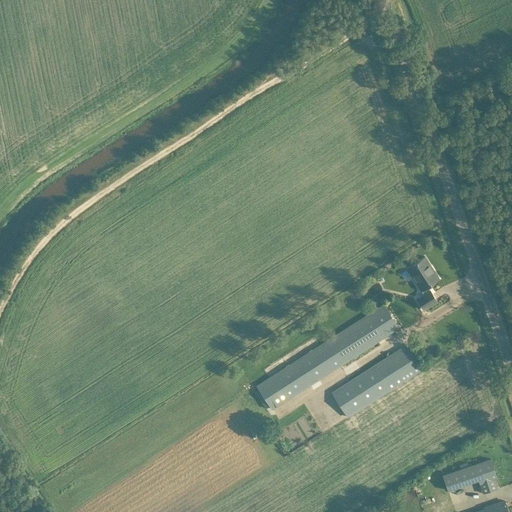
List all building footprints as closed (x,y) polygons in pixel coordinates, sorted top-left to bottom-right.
[(421,290),(423,293),(416,297),(424,310),(437,301),(430,290),(428,291),(426,287),(438,279),(429,266),(431,265),(425,256),(406,268),(420,291),(421,290)] [(257,385),(272,409),(399,328),(384,304),(257,385)] [(397,350),(332,392),(348,416),(413,375),(423,368),(407,344),(397,350)] [(448,490),(463,485),(458,469),(442,474),(448,490)] [(508,511),(505,500),(484,508),(484,509),(475,511),(508,511)]
